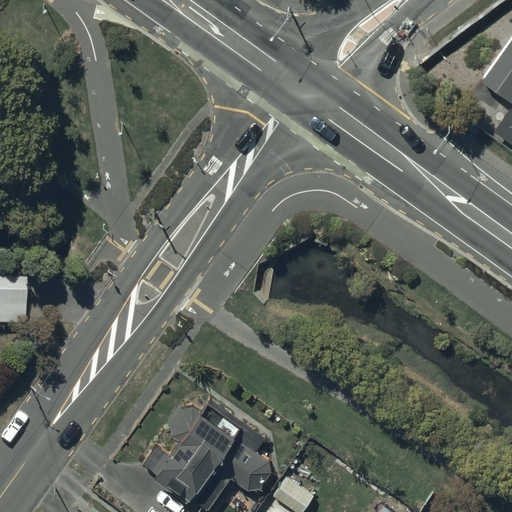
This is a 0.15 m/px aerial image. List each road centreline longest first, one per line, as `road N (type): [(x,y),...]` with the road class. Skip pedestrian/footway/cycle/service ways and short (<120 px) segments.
road 1 (unclassified): [(0,496),(294,84)]
road 2 (secondary): [(294,84),(511,240)]
road 3 (secondary): [(177,0),(294,84)]
road 4 (unclassified): [(294,84),(406,0)]
